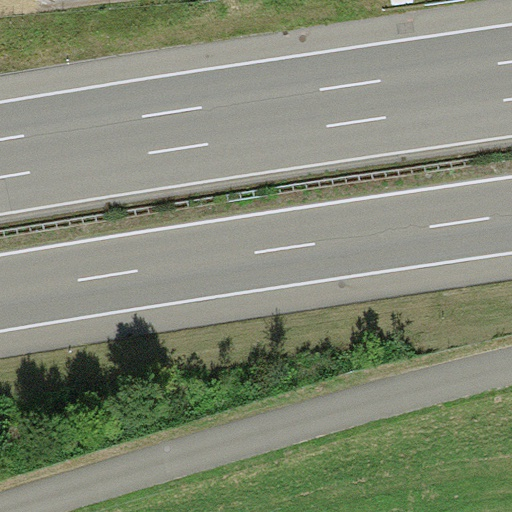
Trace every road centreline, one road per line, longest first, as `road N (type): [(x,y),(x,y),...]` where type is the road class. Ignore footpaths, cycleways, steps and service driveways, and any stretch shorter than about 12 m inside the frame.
road 1 (unclassified): [(0,506),(511,364)]
road 2 (motorway): [(511,80),(0,159)]
road 3 (motorway): [(0,292),(511,214)]
